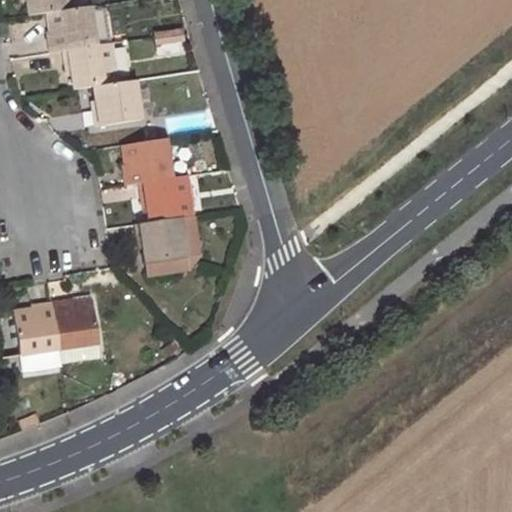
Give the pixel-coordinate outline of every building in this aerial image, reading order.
[(69,0),(26,0),(28,16),(49,13),(71,10),(69,0)] [(71,10),(49,13),(52,32),(46,33),(49,54),(62,52),(96,47),(90,7),(71,10)] [(96,47),(62,52),(66,72),(70,72),(73,92),(94,88),(116,85),(110,45),(96,47)] [(116,85),(94,88),(97,107),(92,107),(95,128),(141,122),(136,82),(116,85)] [(164,140),(123,147),(126,166),(121,167),(124,188),(138,186),(171,181),(164,140)] [(171,181),(138,186),(141,205),(145,204),(148,224),(180,220),(190,218),(185,179),(171,181)] [(190,218),(180,220),(186,259),(198,257),(193,218),(190,218)] [(148,224),(134,226),(136,246),(141,245),(144,265),(186,259),(180,220),(148,224)] [(186,259),(144,265),(146,278),(188,272),(186,259)] [(90,297),(72,300),(72,302),(73,307),(92,304),(90,297)] [(72,302),(51,305),(58,351),(98,345),(92,304),(73,307),(72,302)] [(51,305),(31,308),(32,313),(13,317),(19,357),(58,351),(51,305)] [(58,351),(19,357),(21,372),(61,366),(58,351)]
